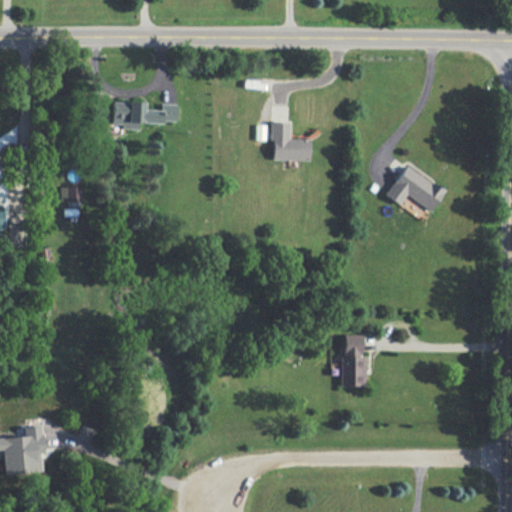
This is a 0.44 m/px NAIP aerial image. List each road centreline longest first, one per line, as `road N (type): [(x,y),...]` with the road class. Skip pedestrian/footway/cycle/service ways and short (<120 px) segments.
road 1 (residential): [(504,511),(509,42)]
road 2 (residential): [(505,458),(285,458),(229,476),(206,510)]
road 3 (tertiary): [(200,40),(511,41)]
road 4 (tertiary): [(0,41),(200,40)]
